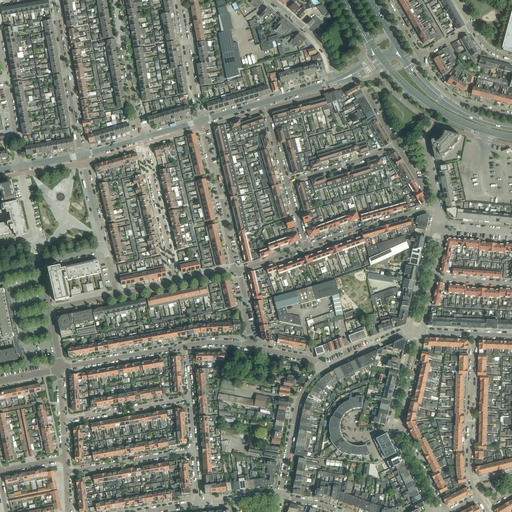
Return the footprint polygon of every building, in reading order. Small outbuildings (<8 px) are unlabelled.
[(257,9),(262,3),(257,0),(252,0),(250,3),(257,9)] [(403,9),(415,2),(414,0),(409,3),(408,1),(400,6),(401,8),(402,8),(403,9)] [(442,8),(451,3),(449,0),(445,0),(439,3),(442,8)] [(305,10),(302,7),(301,9),(294,2),(289,8),(295,14),(296,13),(300,16),(305,10)] [(414,8),(413,6),(416,4),(415,2),(403,9),(404,11),(405,13),(414,8)] [(322,3),(317,7),(323,15),(328,11),(322,3)] [(445,13),(453,7),(451,3),(444,7),(445,9),(443,10),(445,13)] [(229,12),(227,5),(218,7),(220,15),(229,12)] [(447,17),(449,16),(456,12),(453,7),(445,13),(447,17)] [(268,18),(273,12),(267,8),(260,17),(263,19),(265,16),(268,18)] [(408,17),(419,10),(418,8),(415,10),(414,8),(405,13),(406,16),(407,16),(408,17)] [(501,48),(503,48),(511,50),(511,8),(511,9),(501,48)] [(417,17),(415,15),(420,12),(419,10),(408,17),(409,18),(408,19),(409,21),(417,17)] [(429,15),(426,11),(424,13),(425,15),(418,19),(417,17),(409,21),(411,23),(412,25),(424,18),(426,16),(429,15)] [(459,16),(456,12),(449,16),(447,17),(448,19),(450,22),(459,16)] [(233,29),(229,13),(220,15),(218,15),(221,33),(231,30),(233,29)] [(322,22),(315,16),(312,19),(310,18),(305,23),(313,30),(322,22)] [(455,25),(461,21),(459,16),(450,22),(451,24),(453,22),(455,25)] [(421,25),(420,23),(425,20),(424,18),(412,25),(413,26),(413,27),(414,29),(421,25)] [(433,23),(431,19),(428,20),(430,22),(422,26),(421,25),(414,29),(415,31),(416,31),(417,32),(428,26),(431,24),(433,23)] [(287,34),(292,28),(282,20),(274,29),(278,33),(279,33),(281,34),(283,34),(285,32),(287,34)] [(455,31),(464,26),(461,21),(455,25),(456,27),(454,28),(455,31)] [(426,32),(429,31),(427,29),(429,28),(428,26),(417,32),(417,34),(417,35),(418,37),(426,32)] [(233,43),(231,30),(221,33),(218,33),(222,55),(238,50),(241,49),(240,44),(237,45),(237,43),(233,43)] [(421,40),(434,33),(433,31),(430,33),(429,31),(426,32),(418,37),(420,39),(421,40)] [(437,41),(442,39),(437,31),(435,32),(436,32),(434,33),(421,40),(422,42),(423,44),(424,44),(433,39),(434,41),(436,40),(437,41)] [(301,46),(306,39),(298,33),(297,33),(294,34),(296,36),(294,39),(293,39),(289,43),(295,48),(295,47),(296,47),(297,46),(299,48),(301,46)] [(471,41),(467,35),(462,39),(460,40),(463,46),(465,45),(471,41)] [(21,42),(27,41),(30,40),(29,36),(23,37),(23,39),(21,39),(21,37),(17,37),(6,39),(7,44),(21,42)] [(274,48),(272,41),(269,42),(260,44),(262,51),(274,48)] [(474,47),(471,41),(465,45),(463,46),(466,51),(468,50),(474,47)] [(435,64),(452,54),(447,47),(444,49),(446,52),(433,60),(433,61),(434,62),(435,64)] [(477,53),(474,47),(468,50),(466,51),(473,63),(478,56),(476,54),(477,53)] [(242,69),(238,50),(222,55),(227,79),(236,76),(239,75),(238,69),(242,69)] [(446,63),(445,61),(448,59),(449,61),(454,58),(452,54),(435,64),(436,65),(436,66),(437,68),(444,64),(446,63)] [(485,66),(486,59),(480,58),(478,56),(473,63),(478,64),(477,67),(484,69),(485,66)] [(440,72),(451,65),(457,62),(456,61),(454,58),(449,61),(450,63),(445,66),(444,64),(437,68),(438,70),(439,70),(440,72)] [(460,59),(456,61),(457,62),(459,65),(459,64),(461,66),(461,67),(464,69),(466,71),(468,68),(464,65),(460,59)] [(490,70),(491,67),(493,61),(486,59),(485,66),(484,69),(490,70)] [(325,70),(323,61),(320,62),(314,64),(317,73),(319,72),(320,73),(322,72),(322,71),(325,70)] [(498,69),(499,63),(493,61),(491,67),(498,69)] [(504,71),(506,64),(499,63),(498,69),(504,71)] [(317,73),(314,64),(308,66),(311,76),(313,75),(313,74),(317,73)] [(461,67),(461,66),(459,64),(459,65),(454,69),(456,70),(453,77),(450,76),(447,81),(447,82),(447,83),(449,84),(450,84),(451,85),(461,67)] [(452,67),(451,65),(440,72),(440,73),(440,74),(441,75),(442,75),(444,79),(448,75),(447,72),(449,72),(448,69),(452,67)] [(35,68),(35,66),(30,67),(26,68),(12,70),(13,76),(21,74),(23,73),(23,70),(35,68)] [(311,76),(308,66),(302,67),(304,76),(308,75),(308,76),(311,76)] [(304,76),(302,67),(296,69),(299,79),(301,78),(301,77),(304,76)] [(464,69),(461,67),(451,85),(452,85),(452,86),(454,87),(458,80),(456,79),(461,71),(463,71),(464,69)] [(299,79),(296,69),(290,71),(293,79),(296,78),(296,80),(299,79)] [(293,79),(290,71),(284,72),(287,82),(290,82),(289,80),(293,79)] [(276,76),(276,72),(267,75),(268,77),(273,92),(278,90),(276,82),(274,83),(272,77),(276,76)] [(287,82),(284,72),(278,74),(281,83),(285,82),(285,83),(287,82)] [(469,86),(465,84),(466,80),(468,81),(468,82),(472,83),(474,78),(468,73),(466,75),(467,75),(465,78),(459,89),(460,90),(460,91),(462,92),(463,91),(464,89),(466,90),(469,86)] [(121,82),(120,76),(107,79),(108,81),(103,82),(103,79),(100,80),(100,85),(104,85),(108,84),(121,82)] [(459,89),(465,78),(463,77),(460,81),(458,80),(454,87),(457,89),(457,88),(459,89)] [(475,96),(480,80),(477,79),(477,82),(476,82),(475,88),(473,87),(471,94),(471,95),(473,95),(474,95),(475,96)] [(483,84),(484,81),(482,80),(480,80),(475,96),(477,96),(480,97),(482,89),(480,89),(481,83),(483,84)] [(484,98),(488,82),(484,81),(483,84),(485,85),(484,90),(482,89),(480,97),(482,98),(483,97),(484,98)] [(488,99),(490,91),(488,91),(489,86),(492,86),(492,83),(488,82),(484,98),(485,98),(486,99),(488,99)] [(493,100),(497,84),(495,84),(493,89),(491,89),(490,91),(488,99),(491,100),(493,100)] [(497,102),(499,94),(497,93),(498,88),(500,88),(501,85),(497,84),(493,100),(494,101),(495,101),(497,102)] [(349,96),(360,90),(360,89),(358,87),(357,86),(348,91),(345,92),(345,91),(344,90),(344,89),(344,90),(338,91),(341,102),(344,101),(343,99),(349,96)] [(502,102),(506,86),(503,86),(501,94),(499,94),(497,102),(499,102),(500,102),(502,102)] [(244,101),(242,94),(241,90),(236,91),(236,92),(239,103),(244,101)] [(351,100),(362,93),(360,90),(349,96),(350,99),(351,100)] [(341,102),(338,91),(333,92),(340,111),(342,110),(339,103),(341,102)] [(236,92),(231,94),(234,104),(239,103),(236,92)] [(340,111),(333,92),(330,93),(329,95),(332,103),(334,106),(335,105),(338,111),(340,111)] [(357,101),(364,97),(362,93),(351,100),(350,99),(347,101),(348,103),(352,101),(353,103),(357,101)] [(332,103),(329,95),(328,95),(328,94),(324,95),(325,99),(327,106),(328,109),(329,109),(334,122),(337,121),(333,112),(331,108),(333,108),(331,103),(332,103)] [(355,107),(366,101),(364,97),(357,101),(353,103),(353,104),(346,108),(347,110),(355,107)] [(327,106),(325,99),(320,100),(322,107),(323,111),(328,110),(328,109),(327,106)] [(318,112),(315,101),(310,103),(313,114),(318,112)] [(310,103),(305,104),(308,115),(313,114),(310,103)] [(185,115),(183,107),(181,108),(180,104),(177,105),(177,107),(180,116),(181,117),(183,116),(184,115),(185,115)] [(308,115),(305,104),(298,106),(300,113),(302,113),(303,117),(308,115)] [(359,114),(370,108),(368,104),(361,108),(357,110),(358,112),(354,114),(355,116),(356,116),(359,114)] [(365,116),(372,112),(370,108),(359,114),(356,116),(358,119),(361,117),(365,115),(365,116)] [(160,122),(158,115),(157,112),(152,113),(153,116),(155,124),(156,124),(157,124),(158,124),(158,123),(160,122)] [(365,115),(361,117),(363,121),(363,122),(374,115),(372,112),(365,116),(365,115)] [(367,125),(376,119),(374,115),(363,122),(363,121),(361,122),(363,124),(365,122),(367,125)] [(125,133),(122,121),(119,122),(119,119),(116,119),(117,124),(118,126),(120,134),(122,134),(124,133),(125,133)] [(128,124),(127,119),(124,120),(124,119),(121,120),(122,121),(125,133),(127,132),(128,132),(129,132),(129,131),(130,131),(128,124)] [(243,131),(240,124),(239,120),(234,121),(238,132),(242,131),(243,131)] [(367,126),(369,130),(379,124),(377,120),(367,126)] [(92,132),(92,130),(89,131),(88,126),(91,126),(90,121),(83,122),(83,127),(84,127),(86,136),(88,136),(90,144),(95,143),(95,141),(92,132)] [(238,132),(234,121),(230,123),(234,134),(238,132)] [(107,127),(106,124),(101,125),(103,130),(102,130),(105,139),(107,138),(108,138),(109,138),(110,137),(107,127)] [(379,124),(369,130),(372,134),(382,128),(379,124)] [(382,128),(372,134),(374,138),(384,132),(382,128)] [(97,130),(92,132),(95,141),(98,140),(98,141),(99,141),(99,140),(100,140),(97,130)] [(384,132),(374,138),(376,141),(380,140),(386,136),(384,132)] [(456,145),(458,142),(459,142),(459,141),(461,136),(462,137),(462,136),(446,132),(445,132),(446,133),(446,134),(445,136),(445,137),(443,139),(442,140),(441,141),(440,142),(438,143),(437,144),(435,140),(432,141),(433,144),(436,159),(443,158),(442,157),(445,155),(445,156),(446,155),(450,152),(453,149),(453,150),(453,149),(456,145)] [(380,140),(376,141),(378,144),(378,145),(382,143),(388,139),(386,136),(380,140)] [(355,152),(351,141),(351,138),(346,140),(347,143),(350,153),(355,152)] [(382,143),(378,145),(380,148),(381,148),(386,146),(391,143),(390,142),(388,139),(382,143)] [(369,152),(366,141),(361,142),(364,153),(369,152)] [(176,155),(172,142),(168,144),(171,154),(172,153),(173,156),(176,155)] [(231,152),(220,154),(221,162),(225,161),(224,158),(232,156),(231,152)] [(389,162),(399,156),(396,152),(390,155),(386,157),(389,162)] [(300,159),(299,154),(295,155),(295,153),(288,155),(290,162),(300,159)] [(234,164),(232,156),(224,158),(225,161),(221,162),(222,166),(222,165),(223,167),(233,164),(234,164)] [(391,166),(401,160),(399,156),(389,162),(391,166)] [(394,170),(404,164),(401,160),(391,166),(394,170)] [(258,171),(262,170),(272,167),(271,162),(261,166),(257,167),(258,171)] [(396,174),(406,168),(404,164),(394,170),(396,174)] [(451,171),(449,165),(437,167),(439,173),(440,173),(449,171),(451,171)] [(399,178),(409,172),(406,168),(396,174),(399,178)] [(261,180),(275,176),(274,171),(263,174),(260,175),(256,176),(257,181),(261,180)] [(402,183),(411,177),(409,172),(399,178),(402,183)] [(263,184),(276,180),(275,176),(261,180),(262,184),(263,184)] [(414,181),(411,177),(402,183),(404,187),(408,184),(414,181)] [(278,186),(277,185),(276,180),(263,184),(264,188),(266,187),(266,188),(270,186),(271,188),(278,186)] [(405,192),(416,185),(414,181),(408,184),(409,186),(403,190),(404,192),(405,191),(405,192)] [(11,183),(0,185),(0,192),(1,193),(0,191),(2,191),(4,201),(15,199),(11,183)] [(413,193),(419,189),(416,185),(405,192),(407,193),(411,191),(413,193)] [(279,191),(278,187),(278,186),(271,188),(267,189),(264,190),(265,195),(269,194),(279,191)] [(412,199),(421,193),(419,189),(413,193),(414,195),(411,197),(412,199)] [(237,197),(237,195),(240,195),(239,190),(229,193),(230,199),(237,197)] [(424,197),(421,193),(412,199),(413,200),(416,199),(418,201),(424,197)] [(420,205),(426,201),(424,197),(418,201),(419,203),(415,204),(416,206),(420,205)] [(27,234),(20,201),(1,205),(3,210),(0,210),(0,221),(11,219),(11,221),(8,222),(10,233),(11,233),(12,234),(13,234),(13,235),(14,235),(15,234),(16,237),(27,234)] [(457,218),(458,210),(456,208),(456,206),(462,205),(461,203),(455,204),(455,202),(446,204),(447,209),(448,213),(448,214),(448,215),(449,216),(450,217),(451,218),(452,218),(453,219),(457,219),(458,218),(457,218)] [(60,203),(48,205),(51,223),(63,221),(60,203)] [(382,216),(379,207),(379,205),(377,205),(373,206),(374,209),(377,218),(382,216)] [(359,219),(355,207),(349,209),(351,214),(354,221),(359,219)] [(287,217),(286,213),(275,216),(275,215),(272,216),(274,221),(287,217)] [(354,221),(351,214),(348,215),(348,213),(345,214),(346,215),(348,222),(349,223),(354,221)] [(429,215),(428,214),(419,216),(418,221),(427,223),(429,215)] [(313,217),(313,215),(302,219),(304,223),(311,221),(310,218),(313,217)] [(426,229),(427,223),(418,221),(419,216),(416,217),(415,223),(418,224),(417,226),(413,225),(414,230),(417,228),(417,227),(426,229)] [(293,222),(291,217),(284,220),(285,222),(282,223),(283,226),(293,222)] [(339,226),(336,219),(334,220),(333,218),(331,219),(334,228),(339,226)] [(413,232),(411,224),(409,219),(405,220),(407,228),(409,227),(410,230),(410,233),(413,232)] [(403,235),(400,221),(395,223),(397,230),(398,233),(401,232),(401,235),(403,235)] [(0,237),(11,235),(10,233),(8,222),(0,223),(0,237)] [(314,235),(311,228),(309,222),(307,223),(308,227),(306,228),(306,229),(309,237),(314,235)] [(394,238),(390,224),(385,226),(387,233),(390,232),(391,238),(394,238)] [(384,241),(380,227),(376,228),(378,236),(380,235),(382,241),(384,241)] [(375,244),(371,230),(366,231),(368,239),(369,239),(369,238),(370,238),(372,244),(375,244)] [(368,239),(366,231),(361,232),(362,236),(364,244),(365,243),(366,247),(371,246),(371,244),(369,245),(367,240),(368,239)] [(294,242),(292,235),(289,236),(288,234),(286,235),(287,237),(289,244),(294,242)] [(287,237),(284,238),(283,236),(281,237),(284,246),(289,244),(287,237)] [(423,243),(414,241),(415,239),(411,239),(411,238),(410,239),(405,240),(403,236),(371,246),(366,247),(369,259),(370,266),(378,263),(379,262),(379,263),(388,260),(390,259),(391,256),(407,249),(412,250),(414,250),(422,248),(423,243)] [(362,248),(358,238),(353,239),(356,247),(358,246),(359,249),(362,248)] [(458,246),(458,239),(450,238),(448,240),(447,240),(446,247),(452,249),(453,246),(454,245),(458,246)] [(279,247),(277,240),(274,241),(274,239),(271,240),(274,249),(279,247)] [(266,256),(263,248),(261,242),(261,241),(258,240),(257,243),(259,244),(259,245),(261,250),(258,251),(260,258),(266,256)] [(352,251),(349,241),(344,243),(347,250),(349,249),(350,252),(352,251)] [(343,255),(339,244),(333,247),(335,254),(340,252),(341,256),(343,255)] [(268,248),(266,249),(265,247),(263,248),(266,256),(271,254),(270,251),(269,251),(268,248)] [(332,259),(328,248),(324,250),(326,257),(329,256),(330,260),(332,259)] [(422,248),(414,250),(412,250),(412,251),(408,250),(407,252),(405,251),(404,254),(403,257),(403,260),(408,261),(408,263),(408,264),(418,266),(422,248)] [(323,262),(319,252),(315,253),(317,261),(318,264),(323,262)] [(314,265),(310,255),(303,257),(306,264),(310,263),(312,266),(314,265)] [(48,269),(48,270),(49,275),(49,276),(51,281),(55,301),(55,302),(57,301),(62,300),(63,300),(66,299),(67,299),(69,298),(68,295),(64,279),(67,278),(68,281),(96,275),(100,274),(97,260),(97,259),(97,260),(95,260),(94,260),(95,262),(65,268),(61,270),(60,265),(59,265),(60,266),(48,269)] [(303,269),(299,259),(294,261),(297,268),(299,267),(300,270),(303,269)] [(450,260),(443,259),(442,264),(442,266),(448,267),(450,260)] [(294,273),(290,262),(285,264),(288,271),(290,270),(293,277),(295,276),(294,273)] [(280,277),(276,267),(275,264),(270,265),(273,272),(275,272),(276,275),(277,278),(280,277)] [(285,279),(284,276),(280,266),(276,267),(280,277),(282,276),(282,277),(283,277),(284,280),(285,279)] [(412,290),(414,282),(404,279),(404,277),(403,277),(400,276),(399,279),(396,278),(395,277),(394,277),(393,283),(395,283),(396,280),(400,281),(400,284),(403,285),(402,288),(403,288),(412,290)] [(339,294),(335,280),(312,286),(298,291),(300,303),(299,303),(300,305),(332,296),(336,316),(343,314),(338,294),(339,294)] [(0,362),(22,358),(14,340),(10,323),(9,317),(3,289),(0,289),(0,362)] [(182,291),(176,292),(176,296),(178,296),(179,300),(179,302),(180,302),(184,301),(182,291)] [(285,307),(299,303),(300,303),(298,291),(273,297),(277,309),(276,309),(279,322),(302,326),(299,317),(288,314),(285,307)] [(176,292),(171,293),(173,303),(178,302),(177,300),(179,300),(178,296),(176,296),(176,292)] [(400,297),(400,296),(397,295),(397,298),(399,298),(398,301),(402,302),(410,304),(411,299),(400,297)] [(94,322),(91,310),(77,313),(79,325),(84,324),(83,322),(89,321),(89,323),(94,322)] [(344,314),(345,319),(345,320),(346,320),(345,319),(352,317),(353,317),(352,316),(356,315),(355,311),(351,312),(348,313),(348,314),(344,314)] [(79,325),(77,313),(57,317),(71,327),(73,325),(75,324),(75,326),(79,325)] [(379,334),(376,322),(375,314),(366,316),(368,320),(371,319),(372,322),(369,323),(371,328),(368,329),(371,337),(379,334)] [(392,329),(390,322),(389,316),(384,318),(384,319),(383,319),(385,324),(386,324),(388,331),(392,329)] [(71,331),(70,329),(71,327),(57,317),(61,337),(71,335),(71,338),(77,336),(77,334),(73,335),(72,330),(71,331)] [(260,327),(277,323),(276,318),(273,319),(273,320),(269,322),(269,320),(258,322),(258,325),(259,325),(260,327)] [(405,324),(406,321),(390,318),(393,329),(405,325),(405,324)] [(168,339),(166,331),(164,331),(162,323),(160,323),(160,327),(161,327),(163,339),(166,339),(168,339)] [(280,328),(280,325),(278,324),(277,323),(260,327),(259,327),(261,332),(277,329),(280,329),(280,328)] [(279,333),(280,329),(277,329),(261,332),(262,340),(267,339),(267,342),(276,340),(278,340),(279,333)] [(357,329),(353,331),(354,334),(353,334),(356,342),(361,340),(358,332),(357,329)] [(367,338),(364,330),(358,332),(361,340),(367,338)] [(333,334),(331,334),(332,338),(332,342),(335,350),(340,348),(337,339),(335,340),(333,334)] [(356,342),(353,334),(348,336),(351,344),(356,342)] [(89,353),(87,345),(85,345),(85,343),(87,343),(86,339),(84,339),(83,337),(81,337),(82,341),(84,354),(86,353),(87,354),(89,353)] [(348,345),(346,338),(343,340),(342,337),(337,339),(340,348),(348,345)] [(335,350),(332,342),(332,338),(326,340),(327,344),(329,352),(335,350)] [(404,346),(404,344),(405,340),(404,338),(403,338),(399,340),(393,343),(392,343),(386,346),(386,347),(385,349),(392,351),(393,349),(403,351),(404,347),(404,346)] [(432,346),(433,338),(426,338),(425,339),(424,342),(423,346),(431,346),(431,347),(433,347),(433,346),(432,346)] [(467,349),(467,343),(468,341),(466,340),(460,339),(459,352),(459,354),(467,354),(467,351),(461,350),(461,349),(467,349)] [(324,354),(322,346),(320,340),(315,342),(317,347),(315,348),(314,347),(311,348),(312,353),(315,352),(317,357),(324,354)] [(487,350),(487,341),(481,340),(479,342),(479,349),(479,350),(487,350)] [(375,360),(377,353),(377,350),(365,356),(369,366),(373,366),(375,360)] [(196,356),(193,356),(193,361),(196,361),(196,363),(202,363),(202,361),(202,353),(201,353),(199,353),(198,353),(196,353),(196,356)] [(369,366),(365,356),(360,358),(364,369),(367,368),(369,372),(370,374),(372,372),(369,366)] [(387,363),(387,364),(390,365),(390,363),(399,365),(400,360),(388,357),(387,363)] [(433,362),(428,361),(428,358),(421,357),(420,362),(421,362),(432,365),(433,362)] [(360,358),(355,361),(359,371),(360,373),(363,372),(362,370),(364,369),(360,358)] [(300,371),(301,366),(286,363),(287,362),(281,361),(280,364),(286,365),(286,366),(292,367),(292,370),(300,371)] [(359,371),(355,361),(350,363),(354,373),(359,371)] [(354,373),(350,363),(345,365),(350,377),(355,375),(354,373)] [(350,377),(345,365),(340,367),(344,378),(346,382),(350,381),(351,383),(352,382),(350,377)] [(344,378),(340,367),(334,370),(339,381),(339,380),(340,381),(342,380),(342,379),(344,378)] [(428,371),(429,369),(421,368),(420,372),(420,373),(433,376),(434,372),(428,371)] [(339,381),(334,370),(330,372),(334,381),(334,382),(334,383),(339,381)] [(88,373),(89,379),(88,379),(89,380),(91,380),(92,383),(93,387),(93,386),(93,389),(96,388),(95,386),(95,385),(93,372),(91,372),(90,372),(88,372),(88,373)] [(334,381),(330,372),(325,375),(329,382),(331,383),(331,384),(334,383),(334,382),(334,381)] [(394,386),(396,378),(388,375),(378,373),(376,380),(381,381),(382,377),(387,378),(386,384),(394,386)] [(329,382),(325,375),(321,379),(327,385),(327,386),(328,386),(331,383),(329,382)] [(274,379),(274,381),(284,383),(283,385),(292,387),(293,385),(294,385),(294,382),(278,380),(279,378),(275,377),(274,379)] [(426,381),(426,379),(419,378),(418,383),(431,386),(431,383),(426,381)] [(321,379),(318,382),(327,391),(328,392),(329,391),(329,390),(330,388),(328,386),(327,386),(327,385),(321,379)] [(234,390),(235,383),(222,380),(221,388),(234,390)] [(327,391),(318,382),(316,385),(322,391),(324,393),(325,392),(327,394),(329,392),(328,392),(327,391)] [(46,390),(45,384),(40,385),(40,384),(33,385),(35,393),(46,390)] [(324,393),(322,391),(316,385),(315,385),(311,391),(319,395),(319,394),(324,397),(326,394),(324,393)] [(119,403),(117,395),(115,395),(114,391),(113,391),(112,387),(110,387),(111,390),(111,394),(113,404),(115,404),(116,404),(118,404),(118,403),(119,403)] [(393,391),(378,387),(378,390),(381,390),(380,392),(392,395),(393,391)] [(429,393),(424,391),(424,389),(416,388),(415,392),(428,396),(429,393)] [(17,396),(16,389),(10,390),(12,398),(12,400),(14,399),(14,400),(18,399),(18,396),(17,396)] [(108,405),(106,397),(104,397),(103,395),(102,389),(99,389),(100,392),(101,396),(100,396),(102,406),(105,406),(107,406),(107,405),(108,405)] [(323,397),(319,395),(311,391),(309,394),(322,400),(323,397)] [(268,402),(269,397),(263,396),(256,394),(255,400),(254,406),(264,408),(265,402),(266,402),(268,402)] [(309,394),(307,398),(318,402),(318,401),(321,403),(322,400),(309,394)] [(389,405),(391,400),(376,396),(375,396),(374,399),(381,401),(380,403),(389,405)] [(317,404),(318,402),(307,398),(305,401),(317,406),(319,407),(320,405),(317,404)] [(427,403),(421,401),(422,399),(414,398),(413,401),(413,400),(412,402),(423,405),(426,406),(427,403)] [(353,409),(349,400),(344,403),(349,411),(349,410),(351,410),(352,409),(353,409)] [(349,411),(344,403),(339,407),(345,413),(346,413),(347,412),(348,411),(349,411)] [(45,411),(44,405),(34,407),(35,413),(38,412),(45,411)] [(314,413),(314,411),(315,409),(312,408),(303,405),(302,411),(313,413),(314,413)] [(345,413),(339,407),(335,412),(342,417),(343,416),(344,415),(345,413),(345,414),(345,413)] [(417,411),(417,408),(409,407),(408,412),(421,415),(422,412),(417,411)] [(342,417),(335,412),(332,418),(340,421),(341,420),(341,419),(342,417)] [(372,412),(371,416),(373,417),(377,418),(386,420),(387,415),(375,412),(372,412)] [(420,417),(421,415),(408,412),(407,417),(406,421),(406,422),(406,424),(410,423),(410,421),(415,421),(414,420),(415,418),(415,416),(420,417)] [(48,422),(46,417),(39,418),(36,419),(37,425),(40,424),(48,422)] [(384,425),(386,420),(377,418),(373,417),(372,421),(371,421),(370,426),(376,426),(377,423),(384,425)] [(410,433),(422,427),(421,425),(417,427),(416,425),(415,423),(415,421),(410,421),(410,423),(406,424),(406,425),(408,429),(410,433)] [(40,424),(37,425),(39,431),(41,430),(49,428),(48,422),(40,424)] [(11,430),(10,424),(7,425),(0,426),(0,431),(0,432),(8,431),(11,430)] [(82,433),(82,430),(89,429),(89,432),(92,432),(91,424),(82,426),(78,426),(78,427),(77,427),(77,428),(76,427),(74,427),(74,428),(73,428),(73,434),(74,434),(82,433)] [(282,432),(283,427),(268,424),(267,424),(267,427),(270,427),(269,430),(270,430),(274,431),(282,432)] [(420,434),(419,431),(423,429),(422,427),(410,433),(413,437),(420,434)] [(50,434),(49,428),(41,430),(39,431),(40,436),(50,434)] [(281,439),(282,433),(281,433),(282,432),(274,431),(270,430),(269,437),(281,439)] [(148,447),(147,442),(148,442),(147,435),(147,433),(142,434),(142,436),(144,436),(145,442),(143,442),(145,450),(146,450),(147,450),(150,449),(149,447),(148,447)] [(378,444),(389,438),(386,433),(375,439),(378,444)] [(51,440),(50,434),(40,436),(41,442),(51,440)] [(341,434),(340,434),(331,437),(329,438),(333,444),(342,438),(342,437),(341,436),(340,434),(341,434)] [(418,441),(427,436),(426,434),(421,436),(420,434),(413,437),(415,442),(418,441)] [(427,442),(426,440),(430,437),(429,435),(427,436),(418,441),(420,446),(427,442)] [(13,442),(12,436),(9,437),(1,438),(3,444),(13,442)] [(186,442),(186,436),(185,436),(175,437),(175,440),(170,441),(170,438),(167,439),(168,446),(182,444),(182,443),(183,443),(183,442),(184,443),(185,443),(185,442),(186,442)] [(280,445),(281,439),(269,437),(268,440),(272,441),(271,444),(280,445)] [(337,450),(345,441),(344,440),(344,439),(342,438),(343,438),(342,438),(333,444),(337,450)] [(380,448),(391,443),(389,438),(378,444),(380,448)] [(51,440),(41,442),(42,448),(45,448),(45,447),(52,446),(51,440)] [(345,441),(337,450),(343,454),(344,453),(349,444),(348,443),(347,443),(347,442),(345,441)] [(422,450),(434,444),(433,442),(428,444),(427,442),(420,446),(422,450)] [(383,453),(394,448),(391,443),(380,448),(383,453)] [(350,454),(353,446),(352,445),(350,445),(351,445),(349,444),(344,453),(350,456),(350,454)] [(432,451),(430,449),(435,447),(434,444),(422,450),(424,455),(432,451)] [(366,445),(365,445),(365,446),(363,446),(362,446),(361,446),(363,457),(370,455),(366,445)] [(385,458),(396,453),(394,448),(383,453),(385,458)] [(277,460),(278,454),(269,452),(255,450),(249,449),(248,453),(261,455),(261,456),(277,460)] [(426,460),(438,454),(437,451),(433,453),(432,451),(424,455),(426,460)] [(16,453),(15,454),(5,456),(6,462),(17,459),(16,453)] [(439,459),(438,457),(440,456),(438,454),(426,460),(427,460),(429,464),(436,460),(439,459)] [(399,456),(386,462),(389,469),(392,468),(403,463),(399,456)] [(507,468),(505,460),(503,461),(502,456),(499,456),(502,469),(507,468)] [(306,461),(306,459),(298,458),(297,463),(301,464),(301,463),(305,464),(318,467),(318,464),(306,461)] [(497,470),(495,463),(493,463),(492,459),(491,459),(490,458),(489,458),(490,460),(492,472),(497,470)] [(188,467),(188,461),(184,461),(184,460),(183,460),(179,460),(179,461),(169,462),(170,469),(179,468),(187,467),(188,467)] [(431,469),(443,463),(442,460),(437,462),(436,460),(429,464),(431,469)] [(487,473),(486,465),(484,466),(483,462),(482,461),(479,460),(480,462),(482,474),(487,473)] [(405,467),(403,463),(392,468),(392,469),(390,471),(387,473),(386,474),(387,476),(405,467)] [(441,470),(440,467),(444,465),(443,463),(431,469),(433,473),(438,471),(441,470)] [(398,476),(407,472),(405,467),(387,476),(388,478),(392,475),(392,474),(394,473),(394,474),(397,473),(398,475),(398,476)] [(47,476),(47,472),(46,468),(40,470),(42,480),(47,479),(48,480),(49,480),(49,479),(48,475),(47,476)] [(275,473),(276,471),(275,471),(275,470),(267,469),(262,468),(262,472),(265,473),(267,473),(266,474),(267,474),(269,475),(269,476),(270,476),(274,477),(275,473)] [(433,479),(445,473),(444,471),(439,473),(438,471),(433,473),(431,475),(433,479)] [(267,486),(267,481),(267,480),(265,480),(264,478),(265,476),(264,476),(265,473),(262,472),(261,474),(263,474),(263,478),(259,479),(260,486),(267,485),(267,486)] [(409,476),(407,472),(398,476),(398,475),(396,477),(398,481),(409,476)] [(435,484),(443,480),(442,478),(446,476),(446,475),(445,473),(433,479),(435,484)] [(16,475),(10,476),(13,486),(19,485),(16,475)] [(7,487),(13,486),(10,476),(4,477),(7,487)] [(92,476),(84,477),(80,478),(80,479),(79,479),(78,479),(77,479),(76,480),(75,480),(76,486),(77,486),(85,485),(85,482),(91,481),(91,484),(93,484),(94,484),(92,476)] [(402,486),(412,481),(409,476),(398,481),(400,486),(404,483),(405,484),(402,486)] [(466,482),(465,477),(457,478),(457,481),(454,481),(452,482),(453,486),(460,484),(462,483),(466,482)] [(438,488),(451,482),(450,481),(448,482),(447,480),(444,482),(443,480),(435,484),(438,488)] [(349,504),(352,496),(348,495),(349,490),(351,482),(348,481),(347,483),(348,483),(347,488),(344,498),(345,498),(343,502),(343,503),(346,504),(346,503),(349,504)] [(414,486),(412,481),(402,486),(403,488),(401,489),(402,491),(407,489),(414,486)] [(344,498),(347,488),(348,483),(347,483),(345,482),(344,487),(342,487),(341,492),(339,501),(340,501),(340,502),(342,503),(343,502),(345,498),(344,498)] [(449,485),(451,484),(451,482),(438,488),(438,489),(440,493),(444,491),(447,490),(447,489),(446,487),(450,486),(449,485)] [(470,493),(467,487),(465,488),(462,483),(460,484),(460,485),(466,497),(470,495),(470,493)] [(305,489),(305,487),(301,486),(293,485),(292,490),(296,490),(296,489),(300,490),(300,491),(304,491),(308,492),(312,493),(313,490),(305,489)] [(416,490),(414,486),(407,489),(408,490),(405,492),(402,494),(404,496),(409,494),(416,490)] [(358,498),(357,498),(360,491),(360,489),(355,487),(354,489),(356,490),(354,497),(352,496),(349,504),(349,505),(351,506),(352,505),(355,507),(358,498)] [(190,494),(190,488),(189,488),(181,489),(170,491),(172,498),(181,496),(182,496),(189,496),(189,494),(190,494)] [(462,499),(458,491),(456,492),(454,488),(451,489),(452,490),(457,501),(462,499)] [(87,496),(86,494),(86,492),(89,492),(89,491),(94,491),(94,489),(92,489),(78,491),(78,493),(77,493),(78,495),(79,496),(79,497),(87,496)] [(409,494),(404,496),(404,498),(407,497),(408,499),(411,498),(418,494),(416,490),(409,494)] [(453,503),(450,495),(449,494),(447,490),(444,491),(446,494),(447,493),(448,495),(442,498),(443,500),(446,505),(448,506),(453,503)] [(360,508),(364,495),(365,494),(365,493),(362,493),(361,496),(359,495),(358,498),(355,507),(356,507),(355,508),(358,509),(358,508),(360,508)] [(365,510),(368,502),(365,501),(368,494),(365,493),(365,494),(364,495),(360,508),(361,509),(361,510),(363,510),(365,510)] [(375,494),(375,497),(374,499),(370,511),(369,511),(374,511),(377,505),(375,505),(377,499),(379,499),(379,495),(375,494)] [(412,503),(420,499),(418,494),(411,498),(408,499),(409,503),(411,502),(411,503),(412,503)] [(370,511),(374,499),(375,497),(372,496),(370,503),(368,502),(365,510),(366,510),(365,511),(367,511),(368,511),(369,511),(370,511)] [(424,506),(422,503),(420,499),(412,503),(411,503),(410,504),(413,508),(411,509),(412,511),(418,509),(424,506)] [(380,511),(383,507),(384,502),(381,501),(380,505),(381,505),(380,506),(377,505),(374,511),(380,511)]
